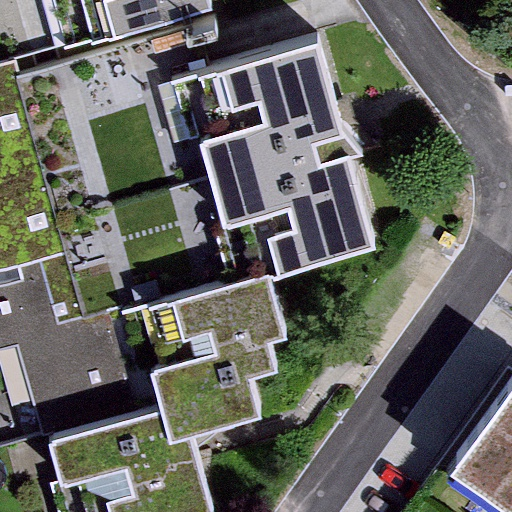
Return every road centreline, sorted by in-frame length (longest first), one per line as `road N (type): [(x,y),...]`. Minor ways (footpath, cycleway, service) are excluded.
road 1 (residential): [(308,511),(511,219)]
road 2 (residential): [(511,133),(386,0)]
